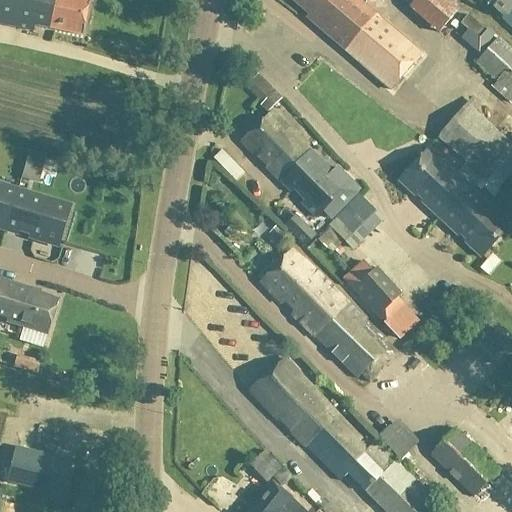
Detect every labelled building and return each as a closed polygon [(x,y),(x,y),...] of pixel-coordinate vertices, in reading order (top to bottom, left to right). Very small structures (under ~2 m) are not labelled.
[(80,38),(88,0),(0,0),(0,26),(32,34),(34,28),(80,38)] [(288,0),(317,26),(316,31),(387,97),(420,62),(351,0),(288,0)] [(444,0),(415,0),(407,10),(437,37),(458,12),(444,0)] [(477,41),(485,32),(466,17),(458,26),(477,41)] [(511,53),(496,40),(474,64),(496,84),(491,89),(509,105),(511,101),(511,53)] [(269,113),(280,101),(256,77),(244,88),(269,113)] [(435,140),(487,186),(511,155),(511,147),(475,115),(479,109),(470,102),(435,140)] [(269,114),(239,144),(256,161),(257,160),(266,169),(265,170),(281,186),(289,193),(319,163),(311,155),(269,114)] [(439,222),(469,190),(428,151),(398,184),(414,199),(419,197),(423,201),(422,206),(439,222)] [(331,175),(319,163),(289,193),(290,195),(296,192),(305,201),(300,206),(315,221),(322,215),(329,221),(360,190),(338,168),(331,175)] [(0,187),(0,231),(4,233),(16,193),(0,187)] [(469,190),(439,222),(459,241),(464,239),(469,244),(467,248),(480,260),(510,228),(469,190)] [(17,232),(28,235),(27,240),(56,248),(68,208),(16,193),(4,233),(16,236),(17,232)] [(359,198),(316,242),(331,255),(342,243),(351,252),(382,220),(359,198)] [(281,228),(291,237),(300,228),(290,218),(281,228)] [(277,245),(284,238),(275,229),(274,231),(268,236),(277,245)] [(368,384),(396,356),(303,264),(299,262),(290,253),(258,285),(289,315),(288,316),(311,338),(356,382),(361,377),(368,384)] [(341,282),(385,330),(406,311),(397,301),(401,297),(376,269),(371,273),(361,262),(341,282)] [(511,268),(500,262),(492,275),(504,282),(511,268)] [(47,336),(58,302),(29,293),(29,290),(0,281),(0,322),(4,324),(4,323),(47,336)] [(419,325),(406,311),(385,330),(398,343),(419,325)] [(511,340),(488,319),(466,343),(497,370),(511,353),(511,340)] [(367,450),(283,362),(247,393),(277,424),(283,423),(291,431),(289,434),(339,484),(346,477),(381,511),(424,511),(433,504),(374,443),(367,450)] [(498,473),(455,431),(429,457),(472,500),(498,473)] [(3,443),(0,441),(0,479),(38,488),(47,454),(15,446),(16,443),(15,443),(15,444),(4,441),(5,440),(3,440),(3,443)] [(290,481),(264,452),(248,467),(265,485),(272,480),(280,490),(290,481)] [(294,507),(271,486),(250,511),(318,511),(314,506),(319,502),(310,492),(294,507)]
